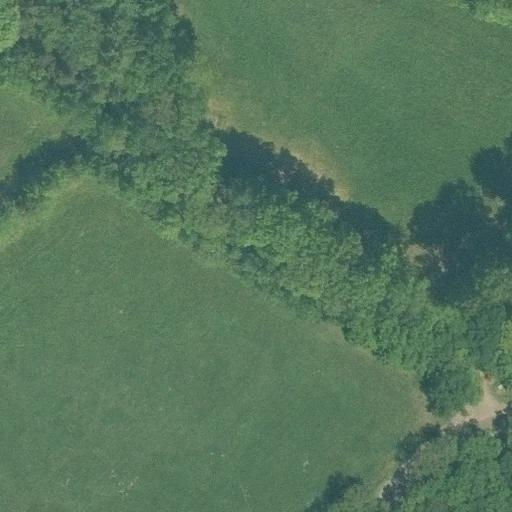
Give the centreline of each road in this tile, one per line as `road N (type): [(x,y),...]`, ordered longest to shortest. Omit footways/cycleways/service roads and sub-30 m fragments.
road 1 (track): [(468,360),(0,68)]
road 2 (tertiary): [(378,511),(465,437),(511,421)]
road 3 (track): [(511,297),(468,360),(484,426)]
